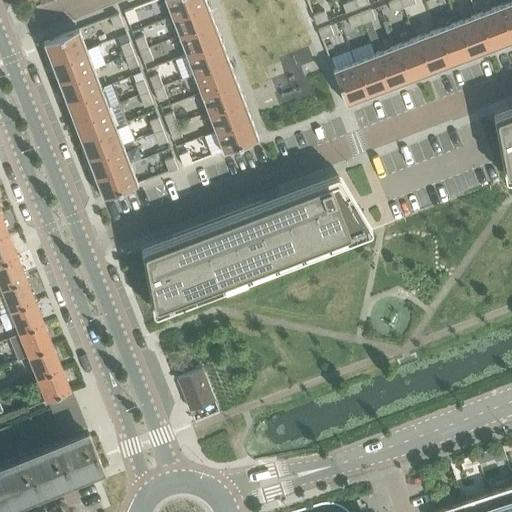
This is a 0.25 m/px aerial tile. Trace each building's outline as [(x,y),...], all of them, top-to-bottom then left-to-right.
[(205,0),(164,0),(171,16),(206,2),(205,0)] [(353,0),(349,0),(341,3),(345,12),(357,7),(353,0)] [(400,0),(393,0),(387,2),(391,11),(403,7),(400,0)] [(511,0),(495,6),(508,42),(511,40),(511,0)] [(206,2),(171,16),(178,35),(213,21),(206,2)] [(495,6),(474,14),(488,49),(508,42),(495,6)] [(132,7),(123,11),(128,23),(137,19),(132,7)] [(371,9),(359,13),(362,22),(374,17),(371,9)] [(312,14),(315,23),(327,19),(324,10),(312,14)] [(118,13),(109,16),(113,28),(122,25),(118,13)] [(359,13),(347,18),(350,27),(362,22),(359,13)] [(474,14),(454,22),(468,57),(488,49),(474,14)] [(213,21),(178,35),(185,54),(221,40),(213,21)] [(454,22),(434,29),(447,65),(468,57),(454,22)] [(329,24),(317,29),(321,38),(333,33),(329,24)] [(78,28),(42,41),(50,62),(86,48),(78,28)] [(434,29),(413,37),(427,73),(447,65),(434,29)] [(143,35),(134,38),(138,50),(147,47),(143,35)] [(413,37),(393,45),(407,80),(427,73),(413,37)] [(128,40),(119,44),(124,56),(133,52),(128,40)] [(186,55),(174,59),(181,77),(193,73),(228,59),(221,40),(185,54),(186,55)] [(369,41),(350,49),(354,60),(353,60),(367,96),(387,88),(373,53),(369,41)] [(86,48),(50,62),(57,81),(93,67),(104,63),(97,44),(86,48)] [(393,45),(373,53),(387,88),(407,80),(393,45)] [(147,47),(138,50),(143,62),(152,59),(147,47)] [(133,52),(124,56),(128,68),(137,64),(133,52)] [(228,59),(193,73),(200,92),(235,79),(228,59)] [(353,60),(332,68),(346,104),(367,96),(353,60)] [(93,67),(57,81),(65,100),(100,87),(93,67)] [(157,73),(148,76),(153,88),(162,85),(157,73)] [(143,78),(134,82),(138,94),(147,90),(143,78)] [(235,79),(200,92),(207,111),(243,98),(235,79)] [(100,87),(65,100),(72,119),(108,105),(119,101),(111,82),(101,86),(100,87)] [(162,85),(153,88),(158,100),(166,97),(162,85)] [(147,90),(138,94),(143,106),(152,102),(147,90)] [(243,98),(207,111),(214,130),(250,117),(243,98)] [(108,105),(72,119),(79,138),(115,125),(126,120),(119,101),(108,105)] [(172,111),(163,114),(167,126),(176,123),(172,111)] [(511,112),(498,118),(507,169),(511,167),(511,112)] [(157,116),(148,120),(153,132),(162,128),(157,116)] [(215,131),(203,135),(210,154),(222,149),(222,151),(258,137),(250,117),(214,130),(215,131)] [(176,123),(167,126),(172,138),(181,135),(176,123)] [(79,138),(78,139),(85,158),(121,144),(114,125),(79,138)] [(162,128),(153,132),(157,144),(166,140),(162,128)] [(121,144),(85,158),(93,177),(128,163),(121,144)] [(187,150),(178,154),(183,166),(191,162),(187,150)] [(172,156),(163,159),(168,171),(177,168),(172,156)] [(128,163),(93,177),(100,197),(136,184),(128,163)] [(155,303),(303,247),(364,224),(337,179),(146,252),(155,303)] [(0,236),(0,261),(16,255),(7,233),(0,236)] [(0,287),(0,288),(25,278),(16,255),(0,261),(0,287)] [(0,288),(9,310),(34,300),(25,278),(0,288)] [(9,310),(18,332),(43,322),(34,300),(9,310)] [(18,358),(27,354),(52,345),(43,322),(18,332),(9,336),(18,358)] [(27,354),(36,377),(61,367),(52,345),(27,354)] [(70,390),(61,367),(36,377),(45,400),(70,390)] [(213,399),(200,367),(176,376),(189,409),(213,399)] [(50,404),(54,413),(76,404),(72,394),(50,404)] [(54,413),(58,424),(81,414),(76,404),(54,413)] [(85,425),(81,414),(58,424),(62,434),(85,425)] [(0,467),(0,507),(102,466),(88,432),(0,467)] [(493,446),(476,452),(479,461),(496,456),(493,446)] [(463,466),(479,461),(476,452),(460,457),(463,466)] [(441,473),(438,464),(422,469),(425,479),(441,473)] [(511,511),(511,482),(488,490),(495,511),(511,511)] [(495,511),(488,490),(462,498),(466,511),(495,511)] [(436,511),(466,511),(462,498),(435,507),(436,511)]
